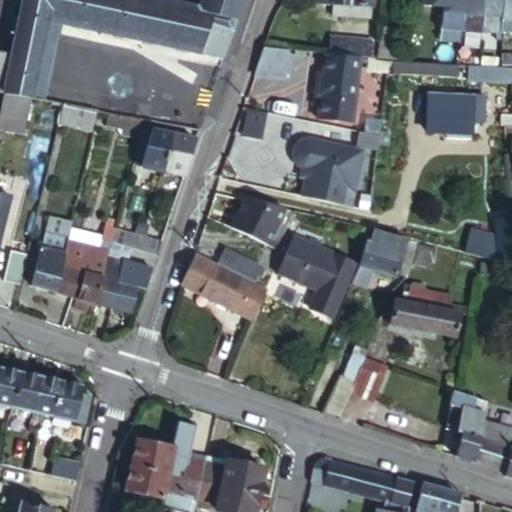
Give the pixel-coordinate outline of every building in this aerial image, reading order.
[(210,27),(233,34),(243,0),(201,0),(201,1),(195,0),(25,0),(6,93),(33,97),(63,103),(95,109),(96,100),(50,93),(32,89),(48,20),(64,24),(152,43),(149,61),(162,64),(165,47),(202,55),(210,27)] [(466,13),(466,0),(447,0),(447,11),(466,13)] [(485,14),(485,0),(466,0),(466,13),(479,14),(485,14)] [(505,15),(505,0),(485,0),(485,14),(505,15)] [(466,13),(447,11),(441,39),(460,42),(466,13)] [(482,31),(485,14),(479,14),(477,30),(482,31)] [(50,93),(64,24),(48,20),(32,89),(50,93)] [(397,54),(401,27),(384,26),(380,52),(397,54)] [(330,52),(363,55),(370,56),(372,38),(332,35),(330,52)] [(291,47),(267,45),(258,71),(287,75),(291,47)] [(492,47),(481,47),(470,46),(469,61),(489,62),(490,53),(492,53),(492,47)] [(0,50),(0,86),(4,87),(11,53),(0,50)] [(511,51),(509,52),(503,51),(503,63),(511,62),(511,51)] [(330,52),(329,52),(321,117),(356,120),(363,55),(330,52)] [(455,64),(393,62),(392,74),(440,78),(440,77),(468,79),(468,65),(455,64)] [(468,65),(468,79),(511,81),(511,67),(502,67),(468,65)] [(0,127),(28,133),(33,97),(6,93),(0,117),(0,127)] [(474,94),(428,93),(426,127),(450,128),(450,122),(474,123),(474,94)] [(98,109),(95,109),(63,103),(58,123),(94,132),(98,109)] [(143,165),(185,173),(196,135),(173,131),(173,126),(166,124),(165,131),(150,128),(143,165)] [(304,195),(353,206),(365,150),(311,138),(301,141),(297,147),(295,153),(297,161),(305,167),(309,168),(304,195)] [(247,200),(234,227),(273,245),(290,209),(247,200)] [(75,226),(76,221),(55,216),(51,230),(73,237),(75,226)] [(500,243),(499,255),(511,257),(511,216),(497,219),(499,235),(500,243)] [(302,224),(283,269),(322,284),(315,302),(335,311),(357,258),(328,246),(332,235),(302,224)] [(108,253),(110,242),(107,242),(109,234),(75,226),(73,237),(69,249),(83,253),(85,246),(108,253)] [(132,247),(156,253),(162,238),(119,228),(116,244),(132,247)] [(464,246),(477,250),(499,255),(500,243),(499,235),(469,228),(464,246)] [(73,237),(51,230),(36,279),(98,299),(100,284),(63,272),(69,249),(73,237)] [(359,263),(372,266),(396,272),(403,251),(387,247),(388,243),(366,237),(359,263)] [(132,247),(116,244),(110,242),(108,253),(106,260),(122,264),(123,258),(129,260),(132,247)] [(437,258),(439,245),(424,242),(420,260),(432,262),(437,258)] [(226,245),(219,262),(222,263),(232,267),(259,280),(266,264),(226,245)] [(458,249),(439,245),(437,258),(468,265),(470,258),(457,256),(458,249)] [(6,277),(22,281),(29,250),(13,246),(6,277)] [(83,253),(106,260),(108,253),(85,246),(83,253)] [(100,284),(106,260),(83,253),(69,249),(63,272),(100,284)] [(219,262),(196,252),(193,262),(227,278),(232,267),(222,263),(219,262)] [(137,285),(145,287),(152,265),(129,260),(123,258),(122,264),(113,302),(132,307),(137,285)] [(98,299),(113,302),(122,264),(106,260),(100,284),(98,299)] [(227,278),(193,262),(191,261),(180,281),(182,281),(229,305),(234,292),(260,304),(270,285),(259,280),(232,267),(227,278)] [(359,263),(353,279),(367,282),(372,266),(359,263)] [(459,331),(463,309),(451,307),(454,291),(414,284),(413,287),(406,286),(404,299),(395,298),(391,319),(459,331)] [(229,305),(254,318),(260,304),(234,292),(229,305)] [(359,380),(367,355),(369,350),(356,345),(345,374),(359,380)] [(359,380),(356,390),(380,397),(388,376),(381,373),(384,361),(367,355),(359,380)] [(381,373),(388,376),(392,364),(384,361),(381,373)] [(0,403),(11,406),(19,372),(1,367),(0,373),(0,403)] [(11,406),(30,410),(38,376),(19,372),(11,406)] [(328,406),(342,413),(356,390),(359,380),(345,374),(328,406)] [(38,376),(30,410),(52,415),(60,381),(38,376)] [(60,381),(52,415),(77,421),(79,414),(85,415),(90,394),(81,392),(82,386),(60,381)] [(464,432),(458,455),(476,461),(482,439),(492,402),(453,392),(447,427),(464,432)] [(482,439),(476,461),(509,470),(511,454),(511,431),(502,429),(496,443),(482,439)] [(137,436),(132,462),(169,470),(173,451),(175,445),(137,436)] [(203,458),(205,452),(175,445),(173,451),(203,458)] [(173,451),(169,470),(198,476),(203,458),(173,451)] [(224,463),(225,457),(205,452),(203,458),(224,463)] [(220,481),(258,490),(263,465),(225,457),(224,463),(220,481)] [(198,476),(220,481),(224,463),(203,458),(198,476)] [(51,474),(76,479),(79,465),(55,460),(51,474)] [(414,482),(333,460),(327,483),(388,500),(384,511),(411,511),(413,507),(411,506),(417,484),(414,482)] [(169,470),(132,462),(127,485),(164,494),(165,486),(169,470)] [(169,470),(165,486),(194,492),(198,476),(169,470)] [(194,492),(217,498),(220,481),(198,476),(194,492)] [(217,498),(215,506),(241,511),(252,511),(258,490),(220,481),(217,498)] [(459,511),(464,494),(425,483),(416,511),(459,511)] [(161,505),(191,511),(193,502),(194,492),(165,486),(164,494),(161,505)] [(194,492),(193,502),(215,506),(217,498),(194,492)] [(17,511),(53,511),(54,510),(19,501),(17,511)]
